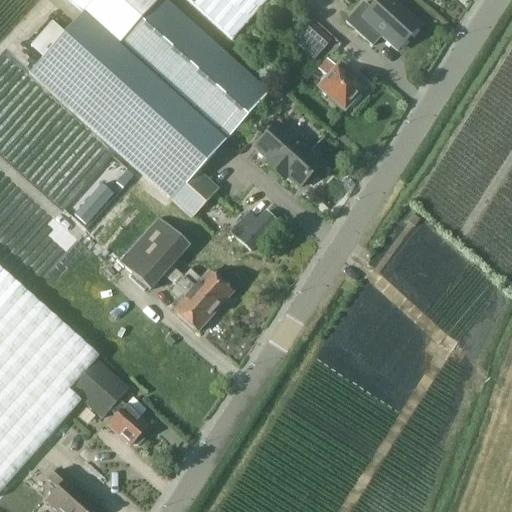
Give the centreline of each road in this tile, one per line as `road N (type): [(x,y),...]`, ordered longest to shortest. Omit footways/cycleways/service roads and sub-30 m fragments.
road 1 (unclassified): [(170,511),(495,0)]
road 2 (track): [(343,511),(449,344),(336,250)]
road 3 (track): [(0,166),(247,389)]
